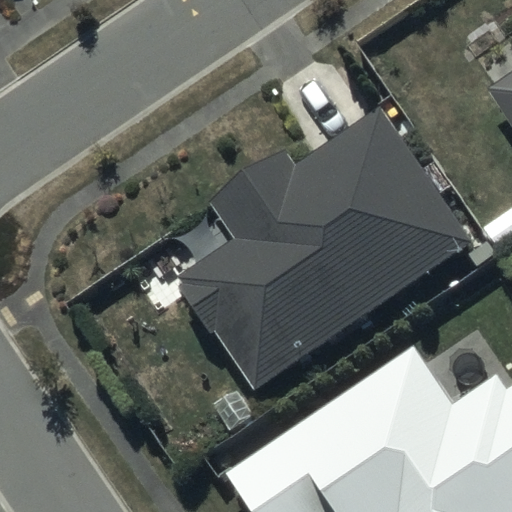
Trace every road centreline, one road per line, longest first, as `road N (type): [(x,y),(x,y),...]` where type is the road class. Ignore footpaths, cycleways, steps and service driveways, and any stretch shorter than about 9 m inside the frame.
road 1 (residential): [(0,149),(219,0)]
road 2 (residential): [(0,402),(75,511)]
